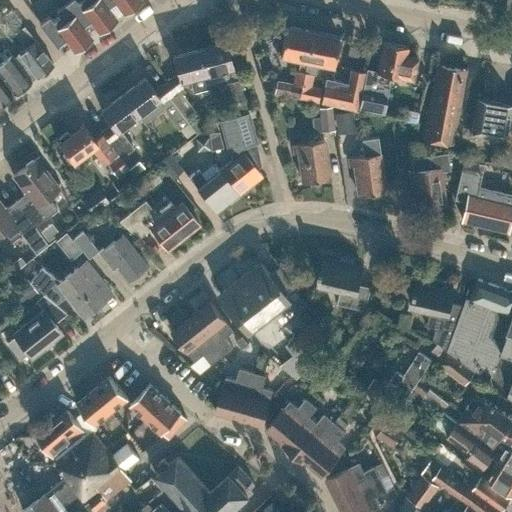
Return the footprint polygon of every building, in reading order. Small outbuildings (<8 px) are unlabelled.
[(64,0),(57,6),(54,8),(57,11),(57,14),(52,18),(49,17),(47,14),(37,21),(60,51),(70,44),(73,48),(89,35),(87,32),(95,25),(98,29),(114,16),(112,13),(120,6),(123,10),(135,0),(64,0)] [(25,45),(11,56),(29,79),(35,75),(36,76),(52,64),(23,26),(15,32),(25,45)] [(274,91),(298,96),(311,31),(284,26),(279,54),(300,58),(298,70),(294,69),(291,82),(277,80),(274,91)] [(311,31),(298,96),(317,99),(320,88),(310,86),(312,72),(309,72),(311,60),(332,64),(338,37),(311,31)] [(225,39),(199,46),(209,81),(224,77),(226,81),(225,81),(231,102),(234,111),(246,108),(238,75),(233,60),(231,61),(225,39)] [(365,74),(360,100),(374,103),(376,91),(385,93),(388,74),(413,78),(417,57),(404,55),(406,45),(381,40),(375,75),(365,74)] [(210,84),(209,81),(199,46),(173,54),(178,71),(164,81),(174,98),(172,100),(187,120),(197,112),(182,92),(185,90),(183,86),(180,78),(190,75),(194,88),(210,84)] [(0,73),(14,92),(30,80),(29,79),(11,56),(5,48),(0,50),(0,73)] [(436,63),(423,136),(441,139),(439,147),(449,149),(450,141),(452,141),(466,69),(436,63)] [(324,83),(320,102),(355,109),(364,70),(350,68),(347,82),(325,77),(324,83)] [(194,129),(187,120),(172,100),(174,98),(164,81),(154,89),(144,75),(122,91),(138,114),(143,121),(162,107),(178,128),(179,128),(186,136),(194,129)] [(0,103),(11,95),(0,80),(0,103)] [(111,122),(100,130),(102,133),(117,152),(120,156),(133,146),(119,127),(138,114),(122,91),(100,107),(111,122)] [(470,132),(506,139),(507,139),(507,138),(511,109),(511,104),(476,98),(470,132)] [(319,115),(312,117),(314,131),(333,129),(331,104),(318,106),(319,115)] [(353,111),(335,111),(336,132),(354,132),(353,111)] [(234,156),(219,168),(237,192),(260,173),(254,166),(258,163),(255,141),(247,112),(221,119),(230,151),(234,156)] [(60,139),(58,141),(65,150),(63,151),(69,159),(71,158),(73,160),(91,146),(103,162),(105,161),(117,152),(102,133),(94,139),(82,123),(69,133),(66,130),(58,136),(60,139)] [(218,130),(208,131),(211,149),(223,146),(218,130)] [(195,137),(197,150),(209,148),(208,135),(195,137)] [(321,137),(292,141),(298,183),(328,178),(321,137)] [(507,139),(506,139),(502,163),(511,165),(511,139),(507,138),(507,139)] [(368,153),(348,156),(350,166),(354,166),(358,195),(385,190),(378,140),(366,142),(368,153)] [(412,170),(408,171),(410,180),(414,179),(418,208),(444,204),(439,169),(448,168),(446,152),(425,156),(424,143),(409,140),(411,158),(410,158),(412,170)] [(117,152),(105,161),(118,178),(130,168),(128,167),(120,156),(117,152)] [(170,153),(160,161),(172,176),(182,169),(170,153)] [(17,202),(34,225),(56,208),(46,195),(58,186),(36,157),(13,174),(28,194),(17,202)] [(138,159),(128,167),(130,168),(135,175),(145,167),(138,159)] [(237,192),(219,168),(213,161),(200,171),(197,168),(188,175),(215,210),(237,192)] [(118,178),(113,181),(120,190),(137,178),(135,175),(130,168),(118,178)] [(460,174),(455,197),(466,200),(462,217),(501,226),(504,212),(509,213),(511,202),(468,193),(472,176),(460,174)] [(91,194),(85,199),(92,210),(99,205),(95,200),(91,194)] [(145,199),(118,220),(138,237),(149,228),(167,250),(200,223),(182,202),(175,207),(170,200),(155,211),(145,199)] [(0,202),(0,229),(1,229),(9,239),(19,231),(22,234),(34,225),(17,202),(6,210),(0,202)] [(46,239),(57,230),(52,224),(41,232),(46,239)] [(82,229),(72,236),(88,257),(97,250),(82,229)] [(65,230),(55,238),(62,247),(72,239),(65,230)] [(102,245),(97,248),(109,263),(112,260),(127,279),(146,264),(122,232),(103,247),(102,245)] [(19,255),(10,263),(15,268),(24,261),(19,255)] [(325,257),(319,282),(341,287),(337,303),(366,309),(371,286),(358,283),(362,265),(351,263),(352,259),(342,257),(341,261),(325,257)] [(33,284),(55,302),(65,291),(83,313),(103,298),(90,281),(97,276),(84,259),(57,281),(53,286),(34,271),(30,270),(28,266),(24,264),(20,268),(22,272),(25,273),(35,282),(33,284)] [(261,261),(220,292),(249,330),(272,312),(281,324),(308,303),(289,279),(280,266),(271,273),(261,261)] [(38,292),(31,283),(26,276),(9,289),(22,305),(38,292)] [(438,342),(437,343),(447,350),(463,305),(451,302),(454,287),(443,284),(444,280),(434,278),(433,282),(417,278),(411,303),(431,308),(427,324),(436,326),(433,337),(438,342)] [(511,290),(479,278),(471,298),(467,296),(463,305),(447,350),(475,370),(489,380),(511,397),(511,290)] [(66,311),(55,302),(42,292),(34,299),(42,308),(13,333),(32,356),(62,331),(54,321),(66,311)] [(210,300),(191,315),(222,354),(233,345),(225,336),(233,329),(210,300)] [(211,362),(222,354),(191,315),(172,330),(195,360),(204,353),(211,362)] [(286,344),(306,369),(321,358),(294,334),(286,344)] [(243,335),(236,340),(242,347),(248,342),(243,335)] [(465,383),(475,370),(447,350),(437,343),(432,349),(441,356),(437,362),(465,383)] [(400,379),(413,388),(432,358),(418,349),(403,374),(396,369),(389,379),(397,384),(400,379)] [(195,360),(191,363),(201,370),(211,362),(204,353),(195,360)] [(258,359),(255,371),(264,374),(268,361),(258,359)] [(216,411),(239,418),(253,371),(240,367),(236,378),(226,375),(216,411)] [(253,371),(239,418),(262,425),(273,389),(263,386),(266,374),(264,374),(255,371),(253,371)] [(112,410),(128,396),(110,374),(94,388),(112,410)] [(382,402),(391,390),(374,377),(365,389),(382,402)] [(146,417),(165,396),(150,382),(131,403),(146,417)] [(430,387),(423,395),(442,409),(448,401),(430,387)] [(112,410),(94,388),(77,401),(88,414),(95,423),(112,410)] [(500,438),(511,446),(511,417),(478,392),(458,420),(494,446),(500,438)] [(165,396),(146,417),(162,431),(163,431),(167,426),(172,421),(176,416),(181,411),(165,396)] [(284,445),(309,415),(317,406),(306,397),(298,406),(290,399),(266,428),(284,443),(283,444),(284,445)] [(68,409),(37,435),(54,455),(55,455),(58,459),(94,431),(93,430),(98,427),(95,423),(88,414),(78,422),(68,409)] [(176,416),(182,422),(187,417),(181,411),(176,416)] [(317,421),(309,415),(284,445),(302,460),(335,421),(324,412),(317,421)] [(176,416),(172,421),(178,427),(182,422),(176,416)] [(172,421),(167,426),(174,432),(178,427),(172,421)] [(346,430),(335,421),(302,460),(303,461),(304,460),(322,475),(346,446),(338,439),(346,430)] [(387,421),(376,435),(384,440),(381,444),(390,450),(402,432),(387,421)] [(457,421),(448,435),(470,451),(467,455),(482,466),(490,455),(494,449),(493,448),(457,421)] [(167,426),(163,431),(169,437),(174,432),(167,426)] [(45,491),(60,511),(71,511),(101,489),(107,498),(132,479),(124,469),(139,457),(127,441),(112,453),(94,431),(58,459),(56,460),(65,472),(61,476),(63,478),(45,491)] [(511,495),(511,446),(500,438),(494,446),(493,448),(494,449),(490,455),(498,460),(487,477),(511,495)] [(444,445),(435,457),(451,470),(460,458),(444,445)] [(189,511),(186,511),(229,511),(253,491),(250,488),(255,483),(238,465),(210,491),(177,455),(170,462),(164,456),(158,462),(164,467),(156,475),(189,511)] [(472,488),(473,487),(431,458),(421,472),(423,473),(458,497),(459,496),(481,511),(503,511),(504,511),(501,509),(472,488)] [(336,500),(388,474),(382,461),(364,470),(359,461),(326,478),(336,500)] [(438,484),(423,473),(407,494),(422,506),(438,484)] [(393,483),(388,474),(336,500),(342,511),(365,511),(381,505),(376,495),(387,490),(385,486),(393,483)] [(482,475),(473,487),(472,488),(501,509),(511,496),(482,475)] [(60,511),(45,491),(23,509),(24,511),(60,511)] [(90,511),(106,500),(100,492),(74,511),(90,511)] [(481,511),(459,496),(458,497),(450,508),(454,511),(481,511)] [(169,511),(161,502),(153,508),(148,502),(134,511),(169,511)] [(280,511),(271,502),(260,511),(280,511)]
